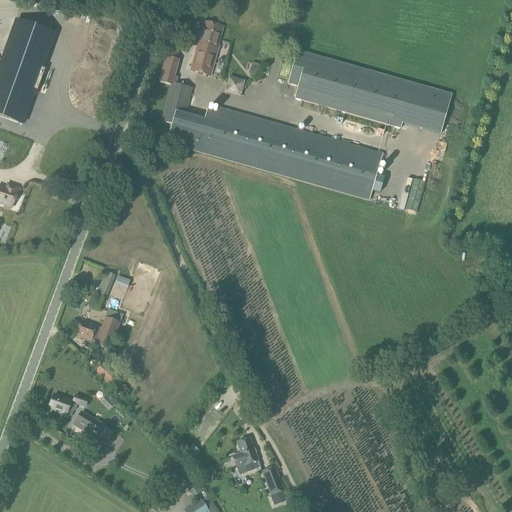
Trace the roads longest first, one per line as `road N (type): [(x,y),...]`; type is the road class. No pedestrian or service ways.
road 1 (unclassified): [(0,452),(166,0)]
road 2 (track): [(120,128),(240,400),(306,511)]
